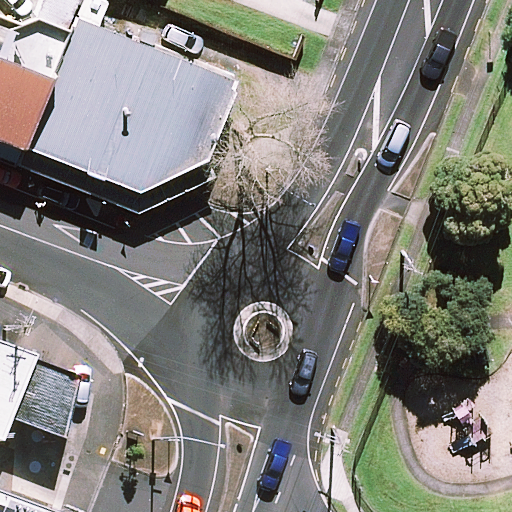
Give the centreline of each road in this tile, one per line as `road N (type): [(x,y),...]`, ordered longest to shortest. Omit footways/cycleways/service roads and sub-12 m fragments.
road 1 (secondary): [(397,66),(325,321)]
road 2 (secondary): [(260,269),(397,66)]
road 3 (residential): [(0,223),(231,278)]
road 4 (residential): [(202,345),(0,238)]
road 5 (secondary): [(185,511),(209,362)]
road 6 (unknown): [(52,264),(0,396)]
road 7 (secondary): [(286,389),(252,511)]
